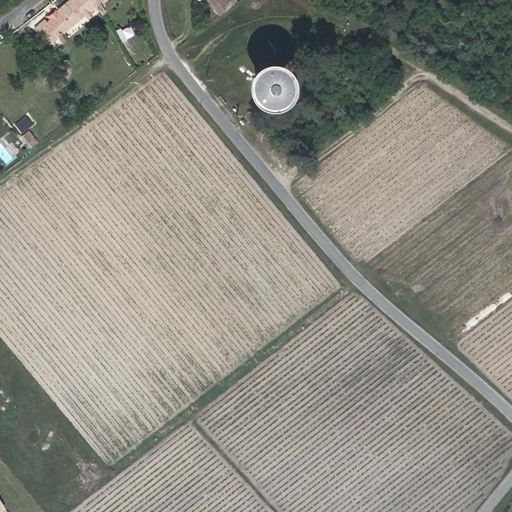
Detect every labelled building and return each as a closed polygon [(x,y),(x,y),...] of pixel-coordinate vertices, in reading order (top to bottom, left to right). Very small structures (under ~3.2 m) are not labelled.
[(83,14),(89,10),(90,11),(96,5),(95,3),(92,0),(69,0),(48,18),(49,19),(46,22),(45,20),(34,29),(38,33),(40,32),(49,43),(56,37),(63,31),(83,14)] [(208,0),(219,14),(227,8),(220,0),(208,0)] [(235,1),(234,0),(220,0),(227,8),(235,1)] [(105,13),(98,1),(95,3),(96,5),(102,15),(105,13)] [(86,18),(92,13),(90,11),(89,10),(83,14),(86,18)] [(118,30),(123,39),(135,34),(130,24),(118,30)] [(68,38),(63,31),(56,37),(62,43),(68,38)] [(133,54),(126,39),(121,41),(129,56),(133,54)] [(264,87),(266,86),(267,84),(267,81),(267,79),(264,77),(262,76),(259,76),(257,77),(256,79),(255,81),(256,85),(257,86),(259,87),(262,88),(264,87)] [(21,134),(32,125),(25,117),(15,126),(21,134)] [(15,152),(26,144),(14,128),(3,137),(15,152)] [(37,143),(28,131),(21,136),(31,148),(37,143)]
